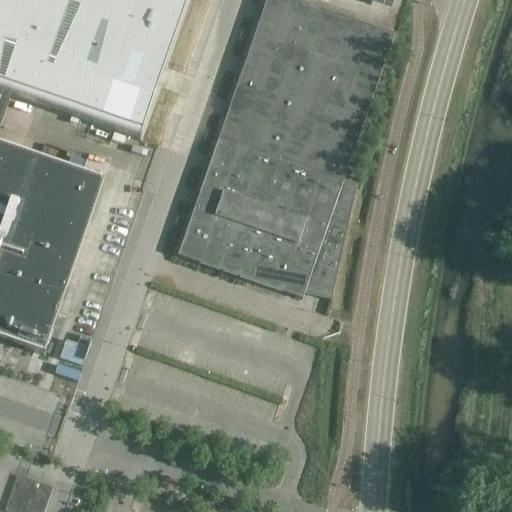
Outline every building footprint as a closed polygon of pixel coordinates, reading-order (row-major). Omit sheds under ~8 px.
[(139,142),(187,0),(0,0),(0,94),(10,97),(139,142)] [(265,0),(216,142),(343,186),(393,36),(288,0),(265,0)] [(0,146),(0,125),(10,97),(0,94),(0,341),(43,357),(103,182),(0,146)] [(355,190),(343,186),(216,142),(176,258),(301,301),(304,293),(331,300),(355,190)] [(2,511),(15,478),(0,472),(0,511),(2,511)] [(45,511),(53,491),(15,478),(2,511),(45,511)]
